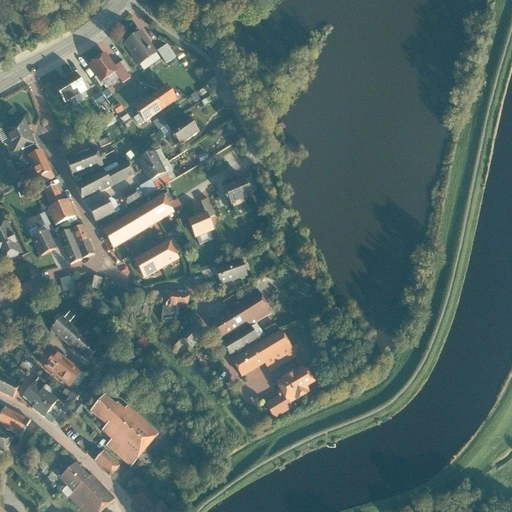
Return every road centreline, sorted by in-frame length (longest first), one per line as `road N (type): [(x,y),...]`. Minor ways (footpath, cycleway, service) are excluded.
road 1 (residential): [(27,67),(103,259)]
road 2 (residential): [(149,9),(210,63),(258,158)]
road 3 (residential): [(128,511),(38,419),(0,397)]
road 4 (residential): [(103,259),(128,287),(190,290),(206,322)]
